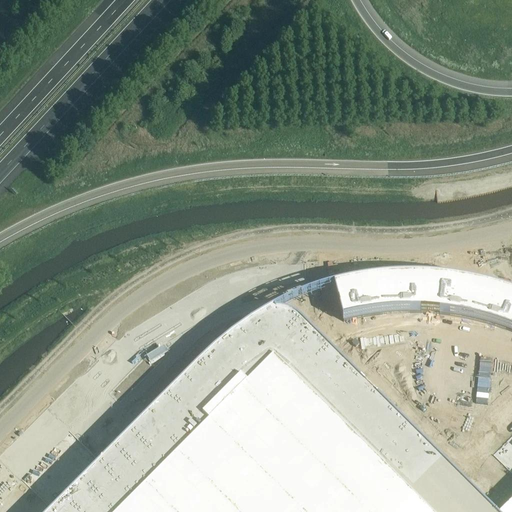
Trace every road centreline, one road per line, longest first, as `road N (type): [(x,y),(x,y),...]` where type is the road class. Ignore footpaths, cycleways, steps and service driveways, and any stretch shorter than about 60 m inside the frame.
road 1 (unclassified): [(0,430),(128,305),(200,265),(254,249),(438,242),(511,226)]
road 2 (motorway): [(0,237),(109,189),(206,167),(429,163),(511,149)]
road 3 (motorway): [(0,171),(160,0)]
road 4 (motorway): [(511,92),(443,80),(406,59),(354,0)]
road 5 (motorway): [(123,0),(0,133)]
